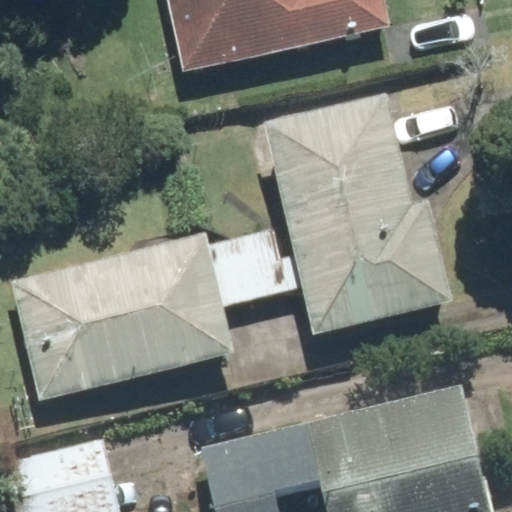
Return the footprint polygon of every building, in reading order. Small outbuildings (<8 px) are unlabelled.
[(158,0),(176,79),(390,32),(382,0),(158,0)] [(412,220),(382,102),(262,133),(316,344),(455,308),(432,216),(412,220)] [(294,302),(278,229),(4,288),(30,409),(231,365),(221,317),(294,302)] [(491,511),(465,397),(195,459),(207,511),(491,511)] [(118,511),(102,445),(4,470),(14,511),(118,511)]
